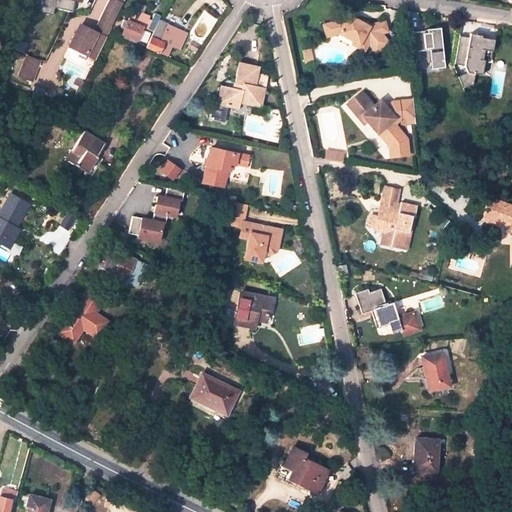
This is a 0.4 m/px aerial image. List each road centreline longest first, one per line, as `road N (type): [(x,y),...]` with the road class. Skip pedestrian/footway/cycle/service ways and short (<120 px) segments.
road 1 (residential): [(270,0),(378,511)]
road 2 (residential): [(246,0),(0,372)]
road 3 (secondary): [(194,511),(0,411)]
